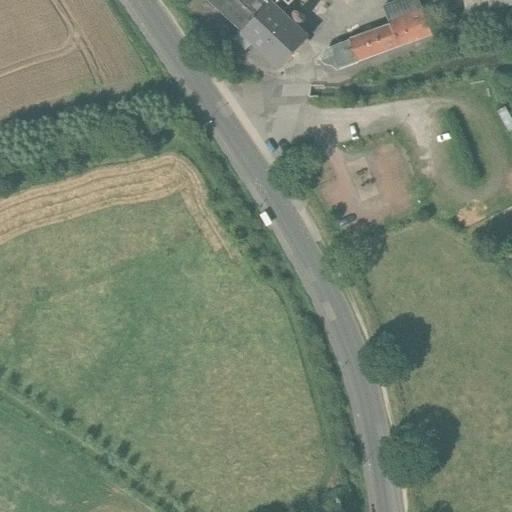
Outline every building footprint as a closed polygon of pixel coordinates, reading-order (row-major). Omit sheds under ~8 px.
[(205,0),(241,34),(242,34),(269,5),(263,0),(205,0)] [(263,0),(269,5),(280,15),(294,0),(263,0)] [(403,0),(382,8),(389,27),(391,26),(399,48),(431,36),(417,0),(403,0)] [(511,0),(432,0),(435,13),(465,8),(466,16),(511,6),(511,0)] [(307,40),(280,15),(269,5),(242,34),(251,43),(279,70),(307,40)] [(293,23),(295,25),(297,26),(299,26),(301,26),(303,25),(304,23),(305,21),(305,19),(305,17),(304,16),(302,14),(300,13),(298,13),(296,14),(294,15),(293,17),(292,19),(292,21),(293,23)] [(349,41),(351,47),(352,47),(358,63),(399,48),(391,26),(389,27),(349,41)] [(242,34),(241,34),(235,40),(245,49),(251,43),(242,34)] [(337,71),(358,63),(352,47),(351,47),(327,56),(327,57),(326,57),(326,58),(326,59),(326,60),(326,61),(337,71)]
